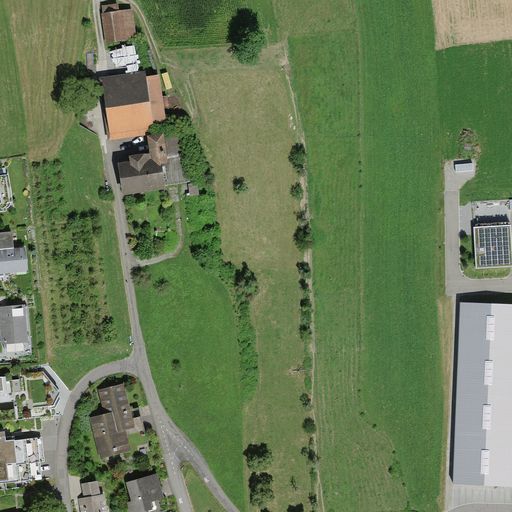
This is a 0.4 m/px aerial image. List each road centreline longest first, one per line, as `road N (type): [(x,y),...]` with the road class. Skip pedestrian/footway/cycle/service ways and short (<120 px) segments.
road 1 (residential): [(140,363),(102,133)]
road 2 (residential): [(66,511),(61,444),(72,402),(85,380),(140,363)]
road 3 (residential): [(511,283),(462,286),(454,278),(453,191)]
road 4 (track): [(94,0),(102,133)]
